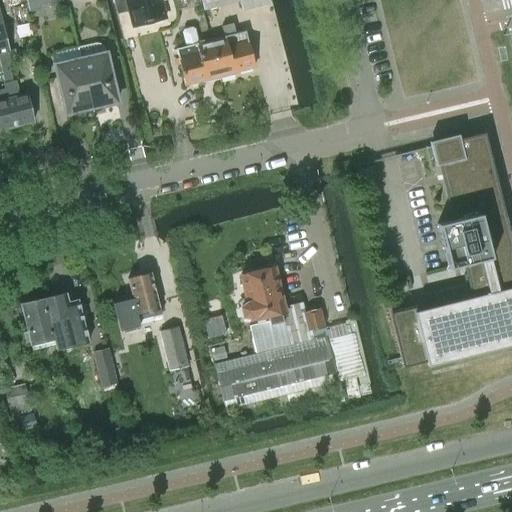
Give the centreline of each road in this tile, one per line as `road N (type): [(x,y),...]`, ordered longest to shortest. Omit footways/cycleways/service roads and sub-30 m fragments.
road 1 (residential): [(0,216),(374,130),(342,0)]
road 2 (secondary): [(511,440),(212,511)]
